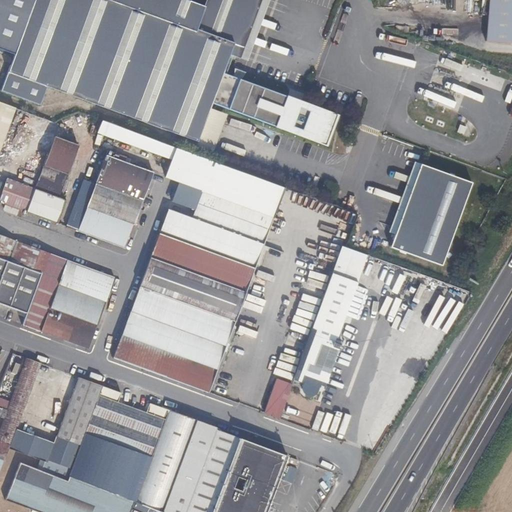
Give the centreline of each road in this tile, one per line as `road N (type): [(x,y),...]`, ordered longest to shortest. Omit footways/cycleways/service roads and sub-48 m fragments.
road 1 (unclassified): [(95,364),(335,453),(351,470),(324,511)]
road 2 (primary): [(511,272),(367,511)]
road 3 (unclassified): [(0,221),(131,267),(95,364)]
road 4 (primary): [(395,511),(511,313)]
road 5 (tertiary): [(441,511),(511,391)]
